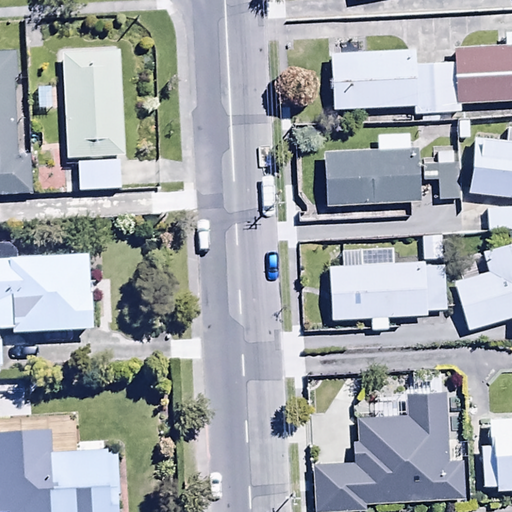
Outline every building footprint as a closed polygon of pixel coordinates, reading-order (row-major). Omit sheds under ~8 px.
[(511,35),(503,36),(503,49),(453,50),(453,65),(454,108),(456,107),(511,105),(511,35)] [(456,107),(454,108),(453,65),(411,66),(411,53),(327,55),(329,113),(412,111),(413,119),(421,118),(421,124),(437,124),(437,117),(457,117),(456,107)] [(117,56),(58,59),(63,166),(122,163),(117,56)] [(12,60),(0,61),(0,199),(29,198),(27,162),(17,163),(12,60)] [(511,131),(503,131),(502,144),(468,141),(463,198),(511,202),(511,131)] [(321,155),(324,211),(416,206),(413,151),(407,151),(406,137),(375,139),(375,152),(321,155)] [(460,202),(460,166),(452,166),(452,154),(435,154),(435,168),(420,168),(420,183),(434,183),(435,202),(460,202)] [(73,168),(75,197),(119,194),(117,165),(73,168)] [(511,209),(483,210),(484,233),(511,232),(511,209)] [(441,238),(419,239),(420,264),(441,263),(441,238)] [(451,286),(465,335),(511,322),(511,346),(511,247),(479,257),(485,276),(451,286)] [(337,254),(338,269),(325,269),(327,324),(368,323),(368,333),(383,333),(383,322),(423,321),(423,315),(442,315),(441,270),(422,270),(421,266),(389,267),(389,252),(337,254)] [(89,287),(88,260),(0,263),(0,335),(9,335),(10,339),(87,336),(85,287),(89,287)] [(361,511),(361,509),(461,504),(459,447),(446,448),(444,398),(399,400),(400,403),(353,405),(354,444),(349,444),(350,468),(309,470),(311,511),(361,511)] [(511,421),(485,424),(487,449),(476,449),(479,494),(493,493),(493,497),(511,495),(511,421)] [(105,458),(105,456),(25,459),(27,511),(18,511),(17,511),(115,511),(113,458),(105,458)]
